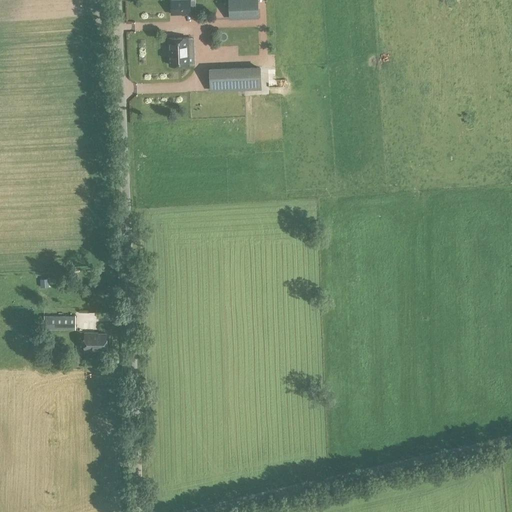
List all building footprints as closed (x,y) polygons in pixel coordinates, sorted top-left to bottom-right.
[(172,14),(191,13),(190,12),(190,0),(176,0),(171,0),(171,1),(172,1),(172,14)] [(257,0),(229,0),(230,18),(258,17),(257,0)] [(189,64),(188,39),(188,38),(169,38),(169,49),(169,50),(170,54),(169,54),(169,55),(170,55),(170,65),(189,64)] [(210,68),(210,70),(211,90),(261,88),(260,68),(260,66),(210,68)] [(44,316),(44,329),(75,329),(75,316),(44,316)] [(97,350),(107,350),(107,334),(94,334),(94,333),(85,333),(85,351),(97,351),(97,350)]
